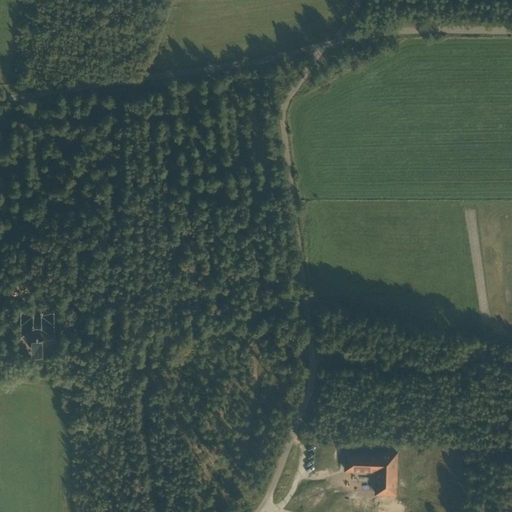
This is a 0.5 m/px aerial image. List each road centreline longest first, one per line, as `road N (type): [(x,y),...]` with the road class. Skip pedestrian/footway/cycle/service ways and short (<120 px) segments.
road 1 (unknown): [(0,124),(107,111),(160,114),(217,96),(253,114),(266,180),(247,216),(260,275),(249,329),(256,375),(241,451),(216,511)]
road 2 (unknown): [(253,348),(422,369),(481,354),(511,360)]
